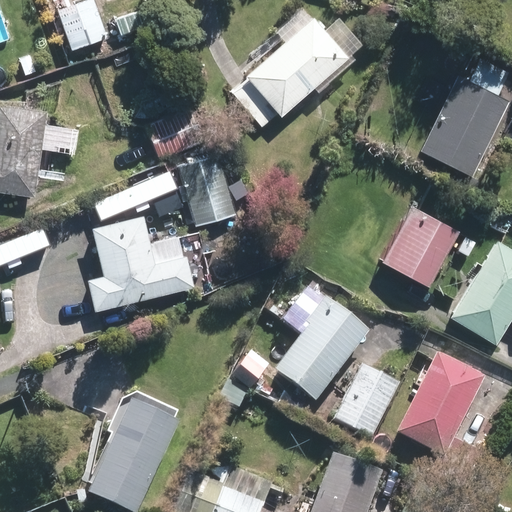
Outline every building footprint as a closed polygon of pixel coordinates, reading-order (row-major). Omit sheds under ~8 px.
[(88,2),(60,12),(72,47),(100,37),(88,2)] [(312,23),(249,76),(280,113),(343,60),(312,23)] [(502,99),(460,77),(426,143),(467,165),(502,99)] [(194,105),(141,123),(157,167),(174,161),(209,149),(194,105)] [(0,190),(31,194),(41,113),(0,108),(0,190)] [(238,210),(216,146),(209,149),(174,161),(196,224),(238,210)] [(453,229),(413,208),(388,255),(427,277),(453,229)] [(140,222),(95,233),(107,278),(89,283),(96,308),(191,284),(185,261),(152,270),(140,222)] [(511,299),(511,254),(498,246),(459,308),(493,329),(511,299)] [(362,329),(328,303),(280,367),(314,392),(362,329)] [(248,349),(234,367),(256,384),(270,366),(248,349)] [(476,379),(437,359),(400,430),(439,450),(476,379)] [(392,382),(363,368),(340,416),(369,430),(392,382)] [(172,422),(131,403),(91,490),(132,509),(172,422)] [(363,511),(377,474),(331,458),(311,511),(363,511)] [(186,511),(256,511),(260,503),(186,474),(173,507),(186,511)]
